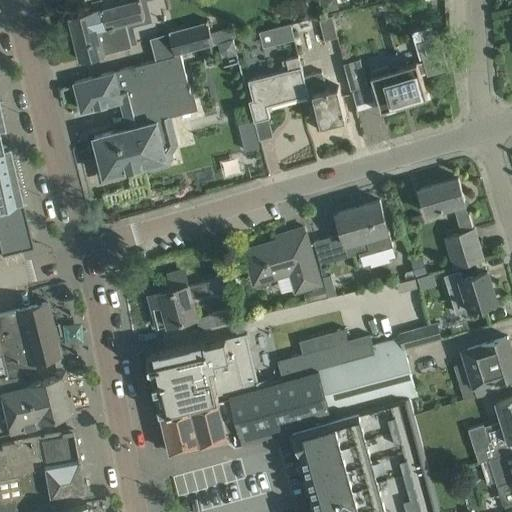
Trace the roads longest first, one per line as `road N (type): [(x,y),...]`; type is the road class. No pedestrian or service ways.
road 1 (residential): [(87,254),(479,130)]
road 2 (tertiary): [(87,254),(24,0)]
road 3 (tertiary): [(130,511),(117,371),(87,254)]
road 4 (residential): [(479,130),(470,0)]
